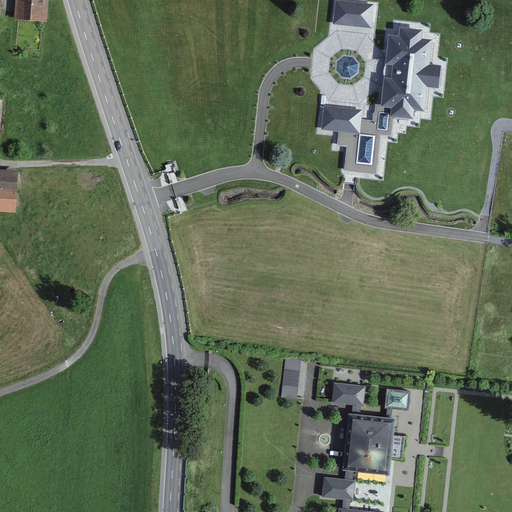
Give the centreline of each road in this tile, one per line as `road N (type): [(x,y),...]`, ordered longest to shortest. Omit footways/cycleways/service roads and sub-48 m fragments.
road 1 (residential): [(254,170),(381,223),(482,237)]
road 2 (track): [(0,391),(54,372),(83,350),(111,273),(156,253)]
road 3 (secondary): [(75,0),(141,202)]
road 4 (residential): [(174,360),(218,364),(231,379),(224,511)]
road 5 (secondary): [(141,202),(174,360)]
road 6 (secondary): [(174,360),(169,511)]
road 7 (residential): [(311,365),(297,511)]
road 8 (residential): [(254,170),(270,80),(288,65),(310,64)]
road 9 (residential): [(482,237),(498,134),(511,125)]
